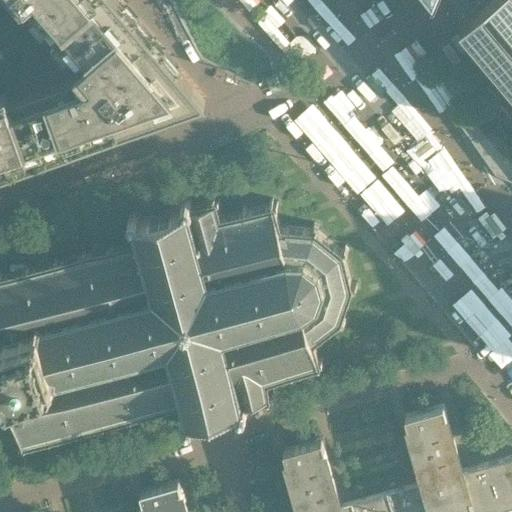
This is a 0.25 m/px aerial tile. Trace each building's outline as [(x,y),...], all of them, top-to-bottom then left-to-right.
[(0,0),(0,168),(206,96),(122,0),(0,0)] [(511,0),(477,0),(460,15),(511,76),(511,0)] [(497,96),(488,85),(480,91),(489,103),(497,96)] [(319,362),(323,361),(322,358),(318,359),(313,339),(338,320),(342,323),(346,319),(341,315),(351,287),(357,287),(357,282),(351,281),(343,252),(349,249),(345,245),(340,248),(317,229),(319,224),(314,222),(312,227),(280,224),(275,205),(278,204),(277,201),(274,202),(273,198),(269,199),(270,203),(247,209),(246,205),(242,206),(243,209),(220,215),(216,201),(220,200),(219,197),(215,198),(214,194),(211,195),(212,199),(192,204),(191,198),(187,196),(182,197),(180,201),(181,206),(139,218),(138,213),(134,211),(130,212),(127,216),(130,226),(133,225),(137,238),(114,244),(113,241),(110,242),(111,245),(105,246),(103,239),(121,234),(115,212),(93,218),(94,221),(88,223),(87,219),(65,225),(66,228),(60,230),(60,227),(37,233),(38,236),(33,237),(32,234),(10,240),(10,243),(5,245),(4,241),(0,242),(0,266),(10,263),(9,260),(15,259),(15,262),(33,257),(35,265),(30,266),(29,263),(26,264),(27,267),(3,274),(2,270),(0,270),(0,356),(1,359),(3,366),(0,367),(0,392),(8,397),(21,439),(17,440),(18,444),(22,443),(23,446),(26,445),(25,442),(47,436),(48,440),(52,439),(51,435),(74,429),(75,432),(79,431),(78,428),(101,421),(102,425),(106,424),(105,420),(128,414),(129,418),(133,416),(132,413),(156,406),(157,410),(161,409),(160,405),(182,399),(185,411),(182,412),(184,422),(189,425),(193,424),(195,420),(194,415),(236,404),(237,409),(241,411),(246,410),(248,405),(247,400),(267,395),(267,399),(271,398),(270,394),(274,393),(273,390),(269,391),(266,377),(289,371),(290,374),(293,373),(292,370),(315,363),(316,367),(320,366),(319,362)] [(473,511),(462,469),(444,405),(443,404),(442,404),(406,414),(405,414),(405,415),(405,416),(423,480),(424,480),(433,511),(473,511)] [(283,451),(300,511),(341,511),(339,504),(340,504),(322,439),(320,438),(284,448),(283,451)] [(511,454),(503,457),(511,486),(511,454)] [(511,505),(511,486),(503,457),(482,463),(496,510),(511,505)] [(488,511),(496,510),(482,463),(462,469),(473,511),(488,511)] [(145,511),(187,511),(179,480),(177,479),(141,489),(140,491),(145,511)] [(433,511),(424,480),(423,480),(403,486),(410,511),(433,511)] [(410,511),(403,486),(361,498),(364,511),(410,511)] [(364,511),(361,498),(340,504),(339,504),(341,511),(364,511)]
